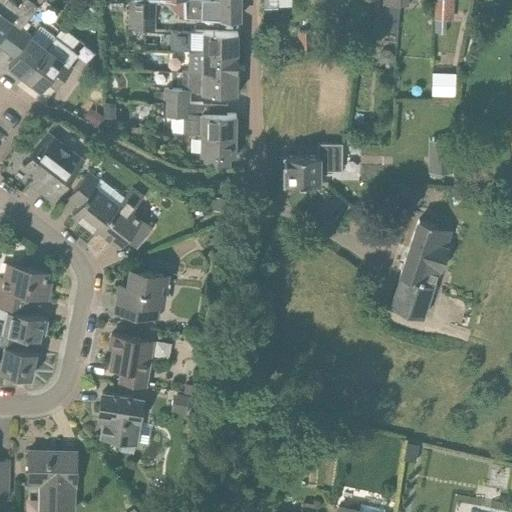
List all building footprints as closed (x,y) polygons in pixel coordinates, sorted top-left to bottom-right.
[(20,28),(21,29),(38,6),(29,0),(22,0),(18,6),(9,0),(0,0),(0,47),(3,50),(20,28)] [(154,15),(155,1),(155,0),(128,0),(128,1),(128,10),(128,14),(154,15)] [(155,0),(156,1),(164,1),(176,12),(183,19),(183,0),(155,0)] [(183,0),(183,19),(238,20),(238,0),(183,0)] [(446,20),(453,20),(453,0),(434,0),(434,20),(435,20),(446,20)] [(155,30),(154,15),(128,14),(128,30),(129,30),(142,30),(155,30)] [(356,30),(365,30),(365,21),(356,21),(356,30)] [(46,49),(55,37),(40,26),(31,38),(21,29),(20,28),(3,50),(14,58),(8,66),(22,77),(44,47),(46,49)] [(129,39),(142,39),(142,30),(129,30),(129,39)] [(190,31),(190,51),(201,52),(237,53),(237,32),(190,31)] [(299,55),(308,55),(312,55),(311,31),(298,31),(299,55)] [(22,77),(40,91),(46,83),(55,90),(72,70),(68,67),(77,54),(55,37),(46,49),(44,47),(22,77)] [(324,54),(323,43),(311,44),(312,55),(324,54)] [(332,43),(333,54),(341,54),(341,43),(332,43)] [(393,60),(393,54),(390,50),(384,49),(379,53),(378,59),(382,64),(388,64),(393,60)] [(188,70),(237,71),(237,53),(201,52),(190,51),(190,52),(189,52),(188,70)] [(165,101),(190,102),(190,94),(236,95),(237,71),(188,70),(188,72),(182,71),(182,87),(166,87),(165,101)] [(432,97),(454,97),(455,74),(432,74),(432,97)] [(115,117),(116,101),(103,101),(103,117),(115,117)] [(190,103),(190,102),(165,101),(165,117),(183,118),(183,132),(235,134),(236,114),(200,114),(200,104),(190,103)] [(97,125),(102,116),(89,109),(85,118),(84,120),(97,126),(97,125)] [(235,157),(235,134),(183,132),(183,135),(200,135),(199,156),(204,156),(204,168),(229,168),(230,156),(235,157)] [(428,172),(453,172),(453,140),(428,140),(428,172)] [(319,181),(319,170),(342,171),(342,143),(318,143),(317,155),(284,155),(283,169),(282,171),(282,176),(284,177),(284,181),(319,181)] [(36,186),(52,198),(78,165),(56,147),(49,156),(38,147),(23,165),(41,179),(36,186)] [(91,150),(85,159),(95,166),(101,157),(91,150)] [(96,232),(116,205),(91,185),(95,181),(86,174),(68,198),(78,206),(72,214),(96,232)] [(226,182),(211,182),(211,194),(226,193),(226,182)] [(136,247),(154,224),(133,209),(144,194),(131,184),(116,205),(96,232),(96,233),(99,230),(119,246),(125,238),(136,247)] [(226,211),(226,196),(213,196),(213,211),(226,211)] [(434,243),(440,227),(418,220),(389,308),(425,319),(436,286),(435,286),(440,270),(444,271),(451,249),(434,243)] [(0,306),(9,309),(30,313),(24,312),(26,300),(24,299),(25,294),(46,298),(50,282),(45,281),(47,271),(12,264),(9,277),(0,275),(0,306)] [(156,317),(165,274),(129,268),(127,286),(119,285),(115,311),(156,317)] [(30,314),(30,313),(9,309),(6,319),(1,318),(0,321),(0,344),(3,346),(16,348),(16,347),(19,336),(38,340),(43,316),(30,314)] [(149,356),(151,340),(111,334),(109,347),(113,348),(110,368),(121,370),(119,383),(147,387),(151,356),(149,356)] [(36,351),(16,347),(16,348),(3,346),(1,360),(0,359),(0,371),(30,378),(36,351)] [(184,393),(197,394),(198,384),(185,383),(184,393)] [(136,442),(142,399),(102,392),(98,414),(104,415),(101,437),(136,442)] [(171,412),(186,414),(189,396),(174,393),(171,412)] [(404,461),(415,463),(418,449),(419,445),(407,443),(406,447),(404,461)] [(74,511),(76,471),(76,451),(28,450),(28,485),(39,485),(39,511),(74,511)]
